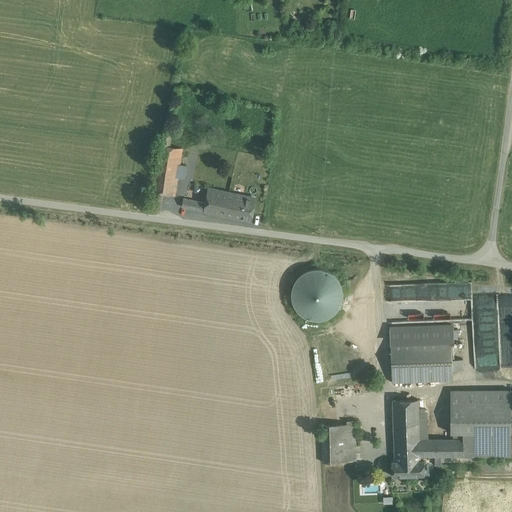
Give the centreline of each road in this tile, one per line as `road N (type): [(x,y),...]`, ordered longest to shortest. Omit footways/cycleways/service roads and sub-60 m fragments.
road 1 (unclassified): [(0,197),(487,266)]
road 2 (unclassified): [(487,266),(511,87)]
